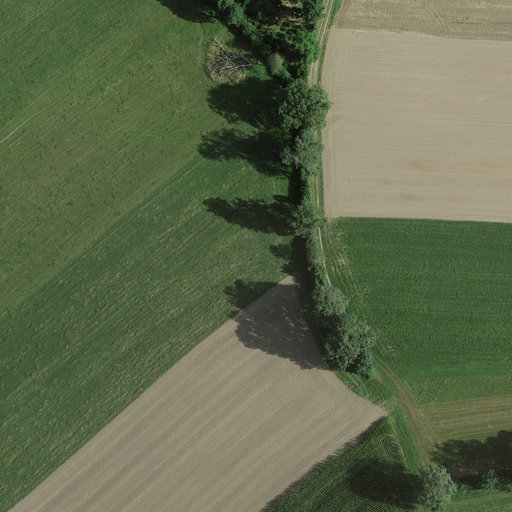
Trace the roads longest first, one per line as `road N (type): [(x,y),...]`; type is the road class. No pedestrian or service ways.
road 1 (track): [(386,386),(336,305),(319,236),(312,81),(331,0)]
road 2 (track): [(386,386),(426,511)]
